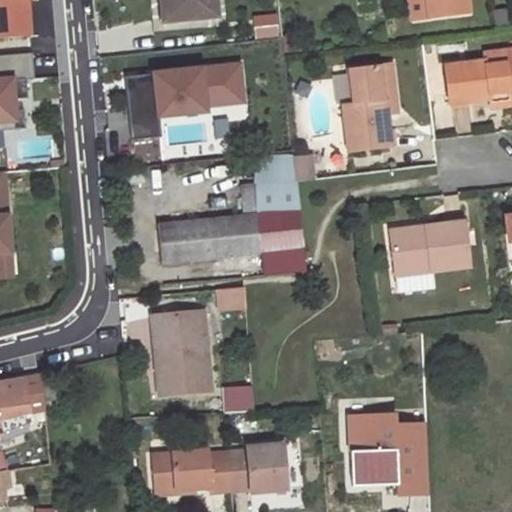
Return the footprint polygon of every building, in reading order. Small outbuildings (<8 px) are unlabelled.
[(0,0),(0,36),(30,34),(27,0),(0,0)] [(213,17),(211,0),(159,0),(162,22),(213,17)] [(427,19),(424,0),(407,0),(411,22),(427,19)] [(424,0),(427,19),(468,14),(466,0),(424,0)] [(511,48),(483,52),(484,60),(502,58),(503,62),(511,61),(511,48)] [(0,57),(0,130),(24,129),(22,99),(28,99),(27,79),(35,79),(33,55),(0,57)] [(484,60),(443,65),(443,66),(447,102),(489,98),(488,93),(505,91),(507,104),(511,103),(511,61),(503,62),(502,58),(484,60)] [(237,64),(131,76),(133,92),(124,93),(129,140),(160,137),(157,117),(157,111),(204,106),(203,100),(241,96),(237,64)] [(389,146),(385,112),(383,94),(393,92),(389,65),(351,69),(356,103),(341,105),(346,151),(389,146)] [(133,92),(131,76),(122,76),(124,93),(133,92)] [(490,106),(507,104),(505,91),(488,93),(489,98),(490,106)] [(383,94),(385,112),(395,111),(393,92),(383,94)] [(204,106),(204,108),(241,104),(241,96),(203,100),(204,106)] [(157,111),(157,117),(204,111),(204,108),(204,106),(157,111)] [(298,210),(294,165),(293,156),(252,158),(254,185),(241,186),(243,217),(259,215),(298,210)] [(0,256),(8,255),(3,177),(0,177),(0,256)] [(243,217),(155,228),(160,268),(258,256),(261,276),(304,270),(298,210),(259,215),(243,217)] [(395,275),(468,265),(462,222),(425,227),(426,232),(389,237),(395,275)] [(0,256),(0,280),(10,279),(8,255),(0,256)] [(214,311),(241,309),(239,289),(212,291),(214,311)] [(209,392),(201,313),(149,318),(157,396),(209,392)] [(43,417),(37,379),(0,384),(0,434),(29,430),(27,419),(43,417)] [(396,495),(427,494),(424,423),(394,425),(393,414),(348,416),(351,487),(396,485),(396,495)] [(281,444),(244,447),(245,451),(225,453),(228,491),(249,489),(249,492),(285,490),(281,444)] [(154,492),(208,487),(208,493),(228,491),(225,453),(206,454),(205,451),(151,455),(154,492)] [(0,503),(45,497),(43,484),(4,489),(2,475),(0,475),(0,503)]
